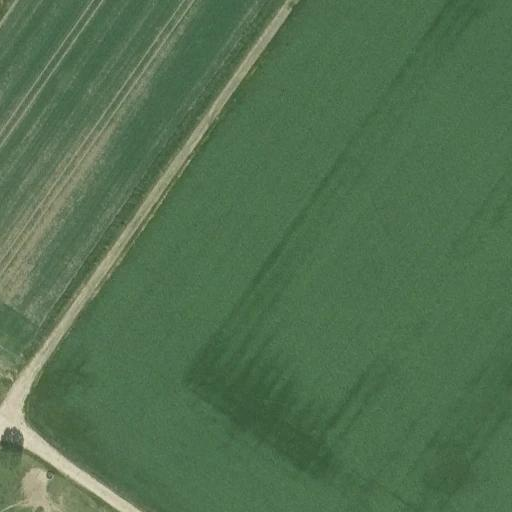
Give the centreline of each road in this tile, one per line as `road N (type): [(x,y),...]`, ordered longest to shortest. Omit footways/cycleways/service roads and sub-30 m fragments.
road 1 (track): [(293,0),(0,417)]
road 2 (track): [(0,421),(130,511)]
